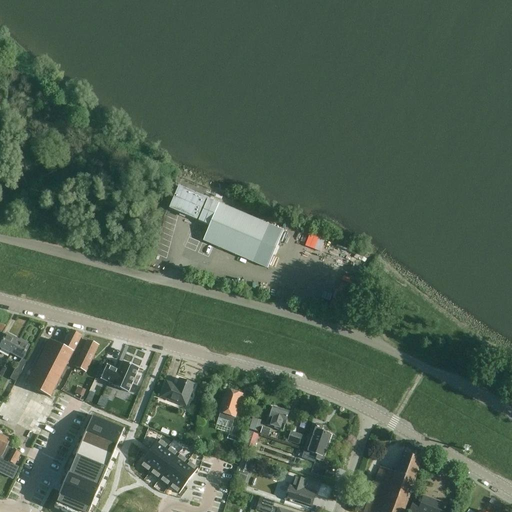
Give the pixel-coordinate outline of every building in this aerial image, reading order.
[(178,187),(169,209),(209,226),(203,241),(267,269),(283,232),(178,187)] [(50,398),(81,336),(70,330),(62,346),(50,340),(26,386),(50,398)] [(12,354),(18,341),(7,335),(0,348),(12,354)] [(18,341),(12,354),(22,359),(29,347),(18,341)] [(84,350),(75,367),(86,372),(98,346),(87,341),(84,350)] [(16,382),(26,363),(21,361),(17,367),(10,379),(16,382)] [(106,366),(101,379),(113,384),(112,386),(128,393),(132,384),(136,386),(140,377),(135,376),(138,368),(122,361),(118,371),(106,366)] [(191,394),(195,385),(181,380),(179,386),(166,382),(160,397),(186,407),(189,400),(191,399),(192,396),(191,394)] [(85,398),(88,391),(78,387),(75,394),(85,398)] [(235,417),(242,395),(226,390),(219,412),(220,412),(216,424),(230,429),(234,417),(235,417)] [(90,392),(86,401),(92,403),(95,394),(90,392)] [(101,396),(97,405),(105,409),(109,399),(101,396)] [(282,432),(288,412),(273,407),(267,424),(274,427),(274,429),(282,432)] [(92,416),(54,509),(62,511),(89,511),(124,429),(92,416)] [(326,433),(322,432),(323,427),(316,424),(307,451),(306,450),(303,457),(304,458),(312,458),(313,454),(317,456),(311,473),(323,478),(327,465),(322,464),(326,452),(327,452),(329,448),(331,445),(333,443),(335,441),(337,439),(327,431),(326,433)] [(263,427),(260,434),(268,437),(270,430),(263,427)] [(299,445),(302,435),(290,431),(287,441),(299,445)] [(254,450),(259,435),(248,432),(243,446),(254,450)] [(0,434),(0,473),(12,480),(18,468),(14,466),(15,465),(21,454),(12,449),(13,447),(8,444),(10,440),(0,434)] [(198,436),(192,439),(196,446),(201,443),(198,436)] [(158,440),(149,453),(159,460),(168,447),(158,440)] [(168,447),(159,460),(168,467),(178,454),(168,447)] [(149,453),(139,465),(149,473),(159,460),(149,453)] [(178,454),(168,467),(178,474),(188,462),(178,454)] [(403,511),(422,461),(403,454),(396,473),(381,468),(364,511),(403,511)] [(21,455),(15,466),(20,468),(25,458),(21,455)] [(238,468),(249,472),(253,460),(242,456),(238,468)] [(159,460),(149,473),(159,480),(168,467),(159,460)] [(188,462),(178,474),(188,482),(198,469),(188,462)] [(168,467),(159,480),(169,487),(178,474),(168,467)] [(178,474),(169,487),(179,495),(188,482),(178,474)] [(291,485),(286,500),(309,508),(314,492),(305,489),(307,482),(295,478),(292,485),(291,485)] [(444,511),(447,505),(423,496),(420,503),(413,501),(409,511),(444,511)] [(282,511),(272,509),(274,502),(260,497),(255,511),(257,511),(258,511),(282,511)]
